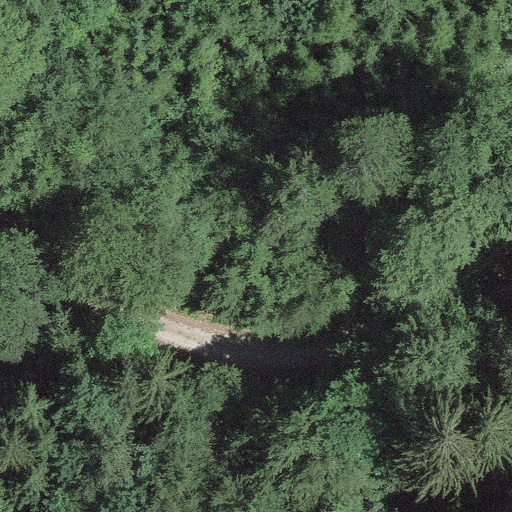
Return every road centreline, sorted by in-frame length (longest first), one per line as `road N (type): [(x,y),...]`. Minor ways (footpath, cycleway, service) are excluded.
road 1 (track): [(511,239),(441,304),(344,353),(239,356),(180,342),(0,243)]
road 2 (track): [(511,384),(462,382),(344,353)]
